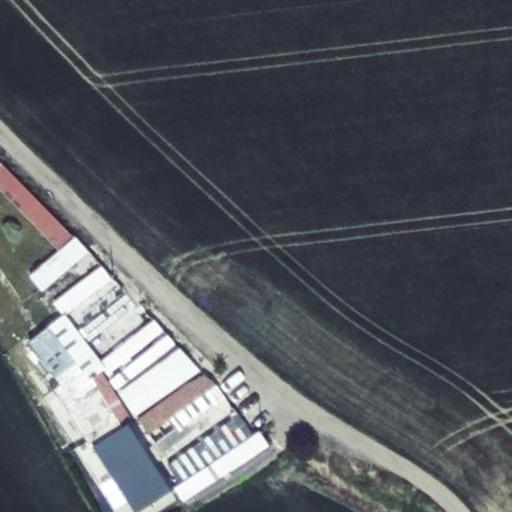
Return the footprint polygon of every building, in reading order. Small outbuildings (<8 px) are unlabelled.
[(39,283),(62,262),(45,243),(22,264),(39,283)] [(0,278),(0,313),(15,305),(0,278)] [(129,511),(155,511),(169,496),(154,472),(220,425),(208,409),(143,452),(84,347),(132,302),(120,283),(73,328),(68,318),(34,347),(39,357),(65,401),(77,422),(129,511)] [(176,383),(194,366),(152,322),(134,339),(176,383)] [(97,359),(103,373),(137,358),(131,344),(97,359)]
